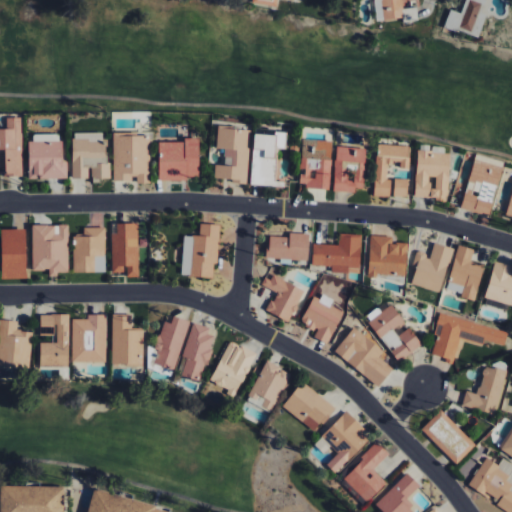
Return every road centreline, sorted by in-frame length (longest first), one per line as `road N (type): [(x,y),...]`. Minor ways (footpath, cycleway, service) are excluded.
road 1 (residential): [(466,511),(340,379),(212,307),(158,294),(0,296)]
road 2 (residential): [(0,204),(199,202),(413,218),(511,245)]
